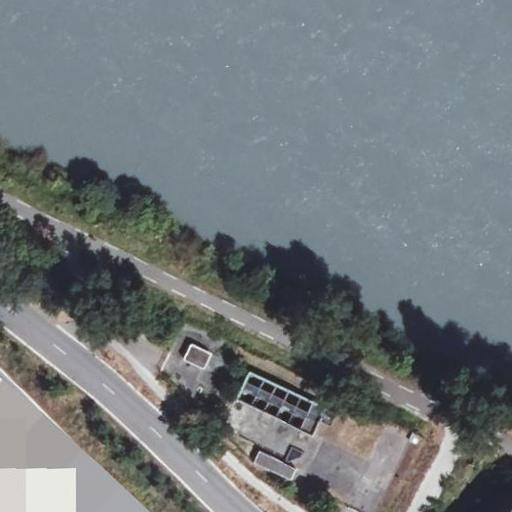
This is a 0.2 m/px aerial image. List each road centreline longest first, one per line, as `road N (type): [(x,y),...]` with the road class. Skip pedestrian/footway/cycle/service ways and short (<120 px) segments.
road 1 (secondary): [(243,511),(97,376),(0,301)]
road 2 (secondary): [(0,393),(118,511)]
